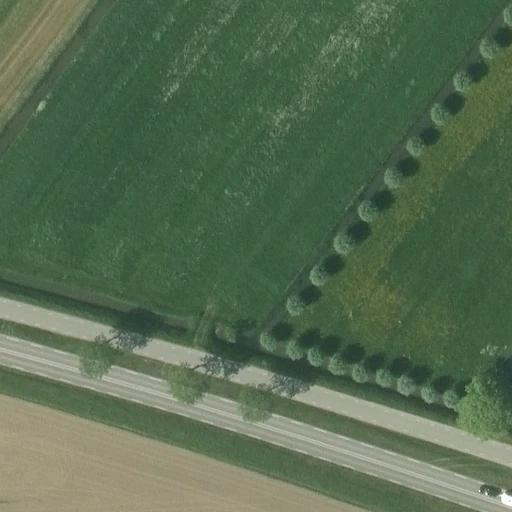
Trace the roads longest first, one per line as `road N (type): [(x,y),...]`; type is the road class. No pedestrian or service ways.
road 1 (primary): [(511,507),(188,402),(0,352)]
road 2 (unclassified): [(0,307),(511,456)]
